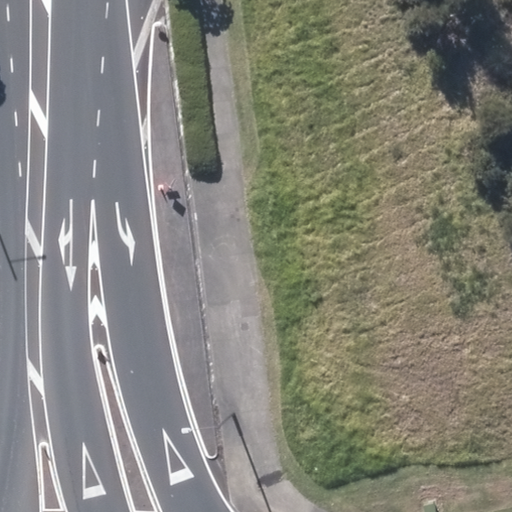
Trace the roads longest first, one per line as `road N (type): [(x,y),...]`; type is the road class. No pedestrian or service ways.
road 1 (secondary): [(57,0),(117,227),(143,364),(194,511)]
road 2 (unclassified): [(35,244),(98,511)]
road 3 (unclassified): [(5,511),(17,319),(35,244)]
road 4 (unclassified): [(41,0),(35,244)]
